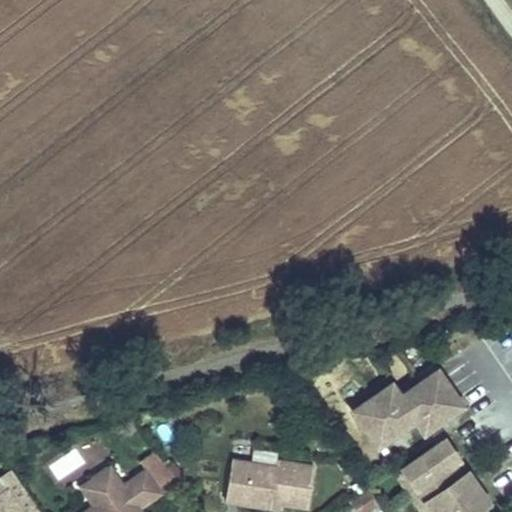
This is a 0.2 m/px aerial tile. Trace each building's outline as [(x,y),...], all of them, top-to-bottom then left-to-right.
[(357,400),(382,437),(419,411),(428,424),(467,397),(442,360),(423,373),(405,386),(401,380),(396,373),(357,400)] [(496,511),(443,434),(407,459),(443,511),(496,511)] [(275,488),(312,493),(317,450),(280,446),(279,452),(235,446),(230,489),(274,494),(275,488)] [(113,449),(81,470),(85,477),(105,463),(126,467),(113,449)] [(61,478),(84,462),(76,450),(53,466),(61,478)] [(105,463),(85,477),(94,489),(69,506),(73,511),(128,511),(147,499),(143,493),(166,478),(148,452),(126,467),(105,463)] [(356,511),(370,511),(380,504),(368,487),(348,501),(356,511)] [(0,511),(25,511),(14,492),(0,500),(0,511)]
